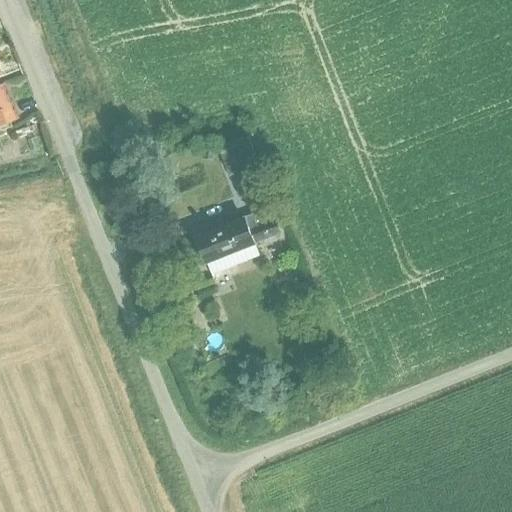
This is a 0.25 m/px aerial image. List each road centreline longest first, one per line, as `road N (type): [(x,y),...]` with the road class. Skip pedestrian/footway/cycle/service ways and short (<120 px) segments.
road 1 (unclassified): [(198,478),(7,0)]
road 2 (unclassified): [(198,478),(511,354)]
